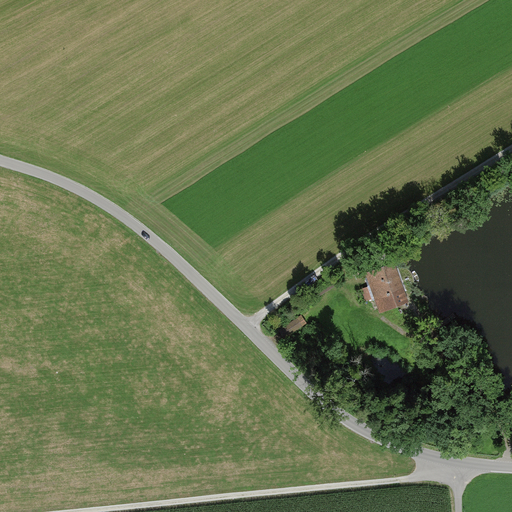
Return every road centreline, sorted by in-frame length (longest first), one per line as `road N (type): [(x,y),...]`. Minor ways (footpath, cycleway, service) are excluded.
road 1 (residential): [(458,462),(345,419),(112,207),(0,160)]
road 2 (track): [(86,511),(410,479),(458,462)]
road 3 (track): [(245,326),(368,233),(511,146)]
road 4 (track): [(354,291),(358,309),(496,415),(511,456)]
